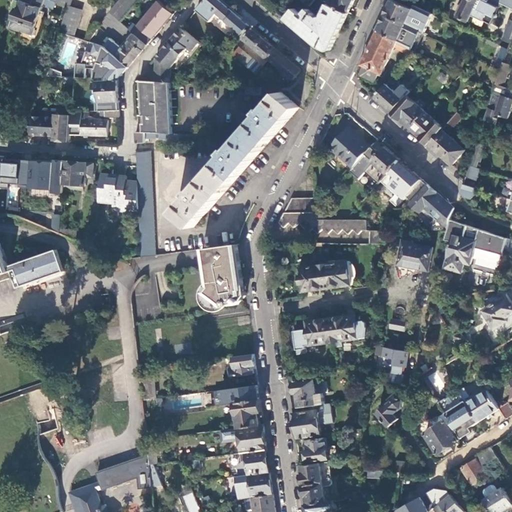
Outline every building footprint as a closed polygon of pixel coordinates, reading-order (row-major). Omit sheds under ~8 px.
[(17,9),(11,28),(33,35),(44,5),(52,8),(54,1),(50,0),(27,0),(27,2),(23,1),(21,6),(20,10),(17,9)] [(54,0),(54,1),(68,6),(60,33),(74,37),(82,10),(70,7),(72,0),(54,0)] [(121,23),(125,18),(140,0),(121,0),(110,13),(121,23)] [(217,0),(206,0),(201,7),(204,10),(208,6),(230,25),(238,17),(225,7),(217,0)] [(330,0),(329,4),(348,14),(354,0),(330,0)] [(412,9),(393,0),(392,0),(388,9),(385,16),(424,34),(433,14),(414,5),(412,9)] [(511,0),(467,0),(459,18),(469,23),(473,16),(485,21),(488,15),(494,18),(500,6),(496,5),(497,3),(511,9),(511,0)] [(337,37),(348,14),(329,4),(322,17),(318,19),(308,9),(303,16),(294,9),(286,19),(318,46),(327,50),(329,51),(331,50),(337,37)] [(424,34),(385,16),(384,19),(378,31),(398,41),(397,44),(415,52),(424,34)] [(133,33),(139,27),(138,26),(134,23),(133,24),(125,18),(121,23),(133,33)] [(234,28),(242,35),(250,27),(241,20),(234,28)] [(511,37),(511,22),(510,21),(503,38),(511,41),(511,39),(511,37)] [(148,46),(153,39),(139,27),(133,33),(135,35),(148,46)] [(200,43),(183,29),(162,53),(157,59),(157,82),(171,83),(171,69),(188,49),(192,52),(200,43)] [(263,39),(253,30),(245,40),(270,60),(278,51),(263,39)] [(398,41),(378,31),(369,49),(362,65),(365,67),(361,75),(376,82),(379,74),(382,75),(395,48),(398,49),(397,50),(412,57),(416,53),(415,52),(397,44),(398,41)] [(90,32),(84,41),(89,42),(95,33),(90,32)] [(109,49),(129,67),(137,58),(148,46),(135,35),(123,49),(111,39),(105,45),(109,49)] [(511,39),(511,41),(508,50),(503,63),(507,64),(511,50),(511,39)] [(232,55),(256,75),(263,68),(239,47),(232,55)] [(500,47),(496,57),(504,60),(507,49),(500,47)] [(110,65),(123,75),(126,71),(129,67),(109,49),(94,67),(102,73),(110,65)] [(302,72),(278,51),(270,60),(294,81),(302,72)] [(510,65),(507,64),(503,63),(501,69),(496,85),(497,85),(496,86),(502,88),(510,65)] [(42,77),(34,76),(33,90),(41,91),(42,77)] [(66,78),(65,85),(74,86),(75,78),(66,78)] [(410,94),(393,79),(387,85),(405,100),(408,97),(410,94)] [(119,95),(118,80),(94,82),(95,90),(98,90),(99,103),(104,102),(104,111),(119,111),(119,95)] [(157,82),(140,82),(142,116),(140,116),(140,121),(144,121),(145,125),(142,125),(143,133),(146,133),(173,134),(171,83),(157,82)] [(387,85),(376,97),(383,104),(393,113),(405,100),(387,85)] [(499,116),(509,119),(510,114),(511,108),(511,90),(502,88),(496,86),(493,96),(492,96),(490,101),(499,104),(496,114),(499,116)] [(262,88),(246,87),(246,96),(262,96),(262,88)] [(176,213),(194,228),(300,108),(282,93),(267,109),(266,108),(263,111),(261,113),(262,114),(232,149),(230,148),(228,151),(225,154),(227,155),(196,190),(194,189),(192,192),(189,195),(191,196),(176,213)] [(410,129),(425,112),(408,97),(405,100),(393,113),(401,120),(410,129)] [(499,104),(490,101),(484,121),(489,122),(496,125),(499,116),(496,114),(499,104)] [(45,108),(42,110),(41,117),(57,118),(57,115),(66,116),(66,113),(66,109),(45,108)] [(465,114),(461,110),(447,125),(452,130),(464,118),(462,116),(465,114)] [(81,112),(81,136),(107,136),(107,120),(90,120),(90,118),(88,118),(88,112),(81,112)] [(444,128),(425,112),(410,129),(417,134),(429,145),(443,130),(444,128)] [(59,141),(70,142),(72,119),(72,116),(71,116),(66,116),(57,115),(57,118),(55,137),(55,141),(59,141)] [(30,136),(55,137),(57,118),(41,117),(31,117),(30,136)] [(489,122),(484,121),(477,142),(482,143),(489,122)] [(353,168),(372,147),(364,141),(362,143),(348,129),(331,148),(353,168)] [(443,130),(429,145),(438,154),(452,166),(466,151),(443,130)] [(143,133),(136,133),(137,144),(146,143),(146,139),(146,133),(143,133)] [(219,135),(173,134),(146,133),(146,139),(219,141),(219,135)] [(482,143),(477,142),(469,165),(475,168),(478,161),(480,162),(485,145),(482,143)] [(392,152),(386,147),(373,160),(375,162),(371,171),(381,182),(386,177),(401,160),(392,152)] [(152,151),(137,152),(138,162),(139,183),(140,213),(142,258),(145,257),(157,256),(152,151)] [(408,167),(401,160),(386,177),(402,192),(418,175),(408,167)] [(64,185),(65,162),(56,161),(55,164),(22,161),(20,188),(53,191),(53,193),(60,194),(60,200),(63,200),(64,185)] [(95,164),(65,162),(64,185),(86,186),(86,179),(91,179),(91,177),(94,177),(95,164)] [(466,175),(475,178),(478,169),(475,168),(469,165),(466,175)] [(140,213),(139,183),(127,182),(127,178),(102,175),(100,200),(115,202),(114,210),(140,213)] [(441,196),(424,180),(409,197),(414,202),(412,204),(422,213),(427,208),(449,228),(451,220),(455,209),(441,196)] [(463,185),(460,194),(462,197),(464,197),(471,200),(477,194),(475,189),(463,185)] [(287,211),(280,224),(285,228),(290,223),(295,228),(300,224),(310,233),(314,229),(319,234),(324,230),(329,235),(334,230),(339,235),(344,230),(349,235),(354,230),(359,235),(363,231),(368,231),(368,221),(314,220),(313,199),(293,200),(287,211)] [(11,207),(11,214),(18,215),(21,216),(21,211),(21,208),(11,207)] [(21,211),(21,216),(29,220),(31,215),(21,211)] [(61,233),(62,217),(54,216),(53,230),(61,233)] [(472,264),(476,248),(503,256),(505,249),(510,253),(511,253),(511,240),(451,220),(449,228),(446,240),(453,242),(446,268),(463,272),(465,263),(472,264)] [(371,244),(385,244),(387,231),(371,231),(371,244)] [(400,265),(430,271),(434,248),(411,244),(411,242),(405,241),(400,265)] [(8,268),(0,245),(0,276),(10,273),(8,268)] [(242,261),(240,246),(202,251),(204,267),(207,266),(238,262),(242,261)] [(57,251),(8,268),(10,273),(16,271),(22,288),(64,273),(57,251)] [(243,271),(242,261),(238,262),(242,290),(246,295),(243,271)] [(207,266),(208,274),(210,290),(208,294),(208,299),(216,305),(221,304),(225,307),(235,306),(237,304),(238,305),(242,301),(239,299),(237,297),(236,291),(242,290),(238,262),(207,266)] [(324,265),(328,289),(352,286),(348,262),(325,265),(324,265)] [(303,292),(328,289),(324,265),(300,268),(303,292)] [(10,273),(12,279),(16,290),(22,288),(16,271),(10,273)] [(10,273),(0,276),(0,283),(12,279),(10,273)] [(511,286),(499,289),(500,297),(502,300),(509,296),(511,301),(511,286)] [(243,296),(246,295),(242,290),(236,291),(237,297),(239,299),(243,296)] [(511,301),(509,296),(502,300),(500,297),(485,300),(486,310),(484,312),(485,314),(485,316),(486,319),(489,319),(495,330),(497,328),(500,334),(511,327),(511,325),(511,301)] [(439,300),(431,301),(440,316),(446,313),(439,300)] [(356,316),(332,319),(335,343),(359,339),(356,316)] [(332,319),(308,322),(309,329),(295,331),(298,354),(305,353),(307,351),(306,347),(335,343),(332,319)] [(391,328),(404,331),(405,323),(392,320),(391,328)] [(0,511),(62,511),(65,511),(62,503),(61,499),(59,482),(57,474),(53,466),(43,449),(40,438),(40,431),(38,421),(36,417),(29,405),(23,396),(0,403),(0,398),(22,391),(20,385),(18,366),(17,362),(13,355),(7,345),(5,342),(1,332),(0,327),(0,326),(0,511)] [(460,332),(453,336),(458,344),(464,340),(464,338),(461,332),(460,332)] [(391,382),(405,385),(406,375),(404,375),(405,368),(408,369),(410,352),(386,348),(385,357),(388,358),(388,362),(396,370),(395,373),(393,373),(391,382)] [(254,354),(234,357),(236,376),(254,374),(253,366),(256,366),(255,360),(254,354)] [(487,391),(490,395),(500,388),(482,358),(471,365),(487,391)] [(156,374),(141,375),(144,402),(159,399),(156,374)] [(319,406),(326,405),(324,394),(318,394),(317,381),(311,381),(310,376),(299,378),(299,383),(294,383),(296,395),(298,394),(300,408),(319,406)] [(511,391),(511,380),(506,385),(502,387),(500,388),(490,395),(499,410),(500,409),(507,420),(511,416),(511,407),(505,396),(511,391)] [(490,416),(499,410),(490,395),(487,391),(480,395),(479,394),(475,397),(473,394),(469,396),(464,388),(460,391),(480,422),(490,416)] [(439,403),(446,413),(451,422),(462,439),(467,435),(473,431),(470,428),(480,422),(460,391),(459,389),(439,403)] [(380,413),(390,427),(400,419),(396,414),(403,409),(404,401),(398,394),(379,409),(381,412),(380,413)] [(159,399),(144,402),(150,441),(223,431),(221,417),(203,420),(204,422),(178,426),(174,397),(159,399)] [(262,405),(261,400),(236,403),(239,428),(261,426),(259,412),(263,412),(262,405)] [(319,411),(294,414),(296,427),(297,439),(323,436),(321,425),(335,423),(332,404),(326,405),(319,406),(319,411)] [(451,422),(446,413),(440,417),(438,417),(435,419),(434,421),(434,423),(437,428),(446,422),(447,424),(451,422)] [(425,435),(438,454),(448,448),(458,441),(447,424),(446,422),(437,428),(425,435)] [(261,426),(239,428),(239,429),(224,431),(226,442),(241,440),(242,453),(268,449),(266,435),(264,425),(261,426)] [(305,442),(308,463),(330,460),(327,439),(305,442)] [(490,447),(474,457),(476,459),(469,464),(461,469),(472,486),(487,477),(481,467),(497,457),(490,447)] [(156,449),(149,449),(150,454),(151,466),(155,465),(158,464),(156,449)] [(269,459),(268,449),(242,453),(243,462),(248,462),(250,475),(271,472),(269,459)] [(98,473),(103,489),(138,478),(140,489),(152,487),(148,455),(98,473)] [(330,462),(301,466),(302,476),(304,486),(333,481),(330,462)] [(398,473),(423,474),(423,464),(399,463),(398,473)] [(155,465),(151,466),(153,487),(163,485),(155,465)] [(368,470),(367,476),(378,479),(380,474),(368,470)] [(272,479),(271,472),(250,475),(250,476),(254,497),(253,498),(253,499),(274,496),(272,479)] [(333,484),(333,481),(304,486),(305,497),(307,506),(327,502),(325,487),(330,486),(333,484)] [(484,494),(487,498),(498,491),(496,487),(493,485),(491,485),(486,489),(484,491),(484,494)] [(490,509),(491,511),(502,511),(511,506),(511,499),(504,487),(498,491),(487,498),(484,500),(490,509)] [(430,511),(452,495),(449,491),(436,489),(430,492),(437,503),(430,509),(423,497),(400,510),(401,511),(430,511)] [(96,490),(72,498),(77,511),(108,511),(106,506),(102,507),(96,490)] [(184,495),(187,511),(198,511),(195,493),(184,495)] [(455,499),(452,495),(430,511),(448,511),(449,511),(448,511),(465,511),(466,511),(455,499)] [(276,511),(276,510),(274,496),(253,499),(255,511),(254,511),(276,511)] [(255,511),(253,499),(246,500),(248,510),(250,511),(255,511)] [(335,501),(327,502),(307,506),(307,510),(307,511),(335,511),(340,509),(335,501)]
